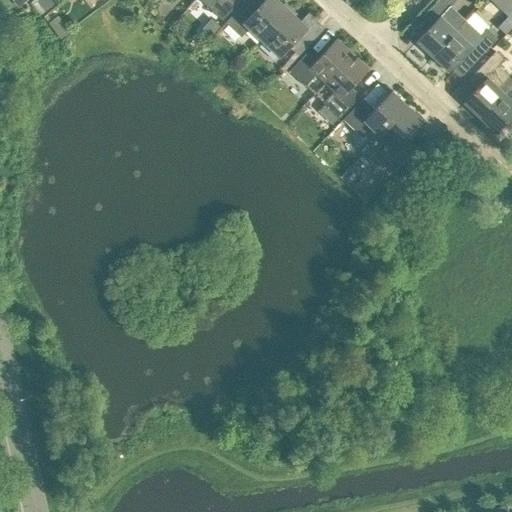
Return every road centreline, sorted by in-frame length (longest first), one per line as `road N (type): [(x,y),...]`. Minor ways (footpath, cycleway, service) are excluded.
road 1 (residential): [(374,44),(507,170)]
road 2 (residential): [(34,511),(0,351)]
